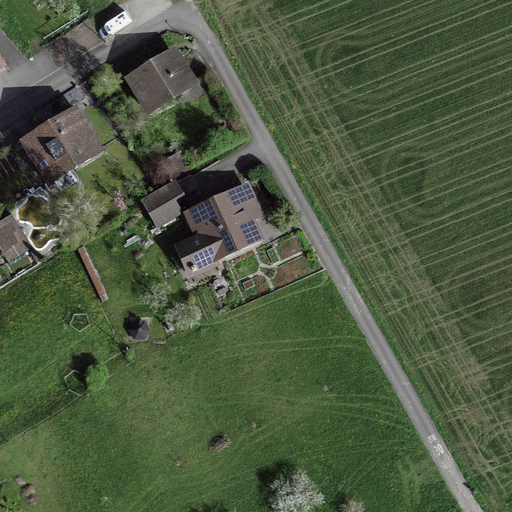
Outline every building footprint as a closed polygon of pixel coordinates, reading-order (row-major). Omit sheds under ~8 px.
[(147,117),(199,86),(176,48),(124,79),(147,117)] [(105,153),(76,108),(20,143),(48,189),(55,184),(62,195),(80,183),(73,173),(105,153)] [(265,218),(249,183),(183,215),(194,237),(174,247),(190,281),(220,267),(219,264),(264,242),(255,222),(265,218)] [(180,198),(172,186),(142,204),(156,228),(178,215),(171,204),(180,198)] [(0,249),(9,263),(32,249),(12,216),(0,222),(0,249)]
